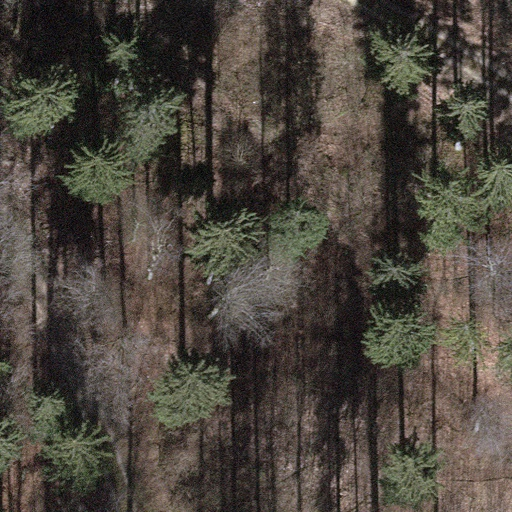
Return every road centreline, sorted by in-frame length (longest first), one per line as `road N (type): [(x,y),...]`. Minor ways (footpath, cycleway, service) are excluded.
road 1 (track): [(0,226),(102,422),(121,511)]
road 2 (track): [(511,78),(388,0)]
